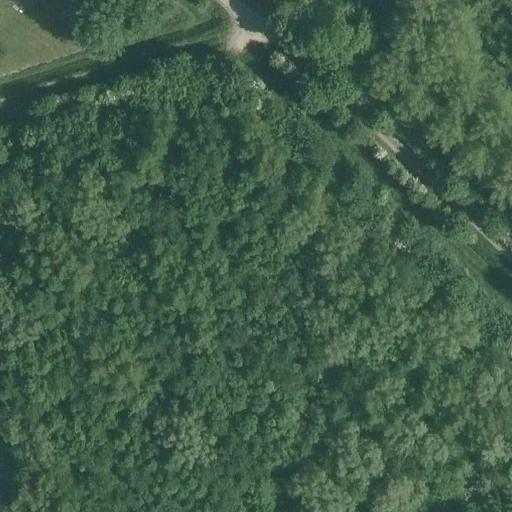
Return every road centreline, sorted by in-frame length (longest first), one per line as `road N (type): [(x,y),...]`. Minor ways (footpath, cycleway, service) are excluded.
road 1 (unclassified): [(511,253),(353,103),(223,0)]
road 2 (track): [(0,104),(252,22)]
